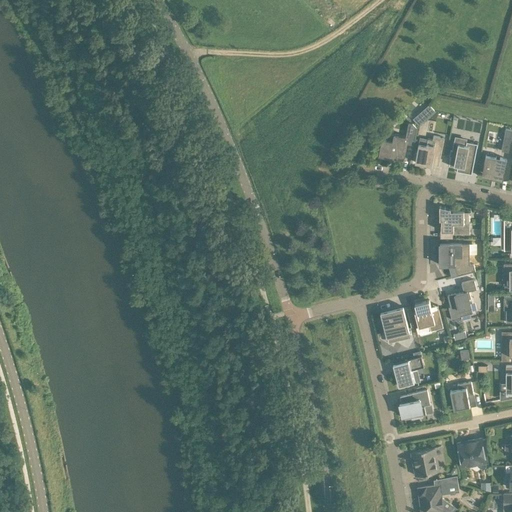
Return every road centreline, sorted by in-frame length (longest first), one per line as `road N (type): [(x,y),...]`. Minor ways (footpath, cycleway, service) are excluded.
road 1 (tertiary): [(291,316),(221,120),(157,0)]
road 2 (residential): [(359,301),(413,281),(421,266),(423,194),(433,183),(511,199)]
road 3 (track): [(188,51),(295,52),(321,43),(377,0)]
road 4 (tertiary): [(329,511),(291,316)]
road 5 (tertiary): [(43,511),(0,337)]
road 6 (residential): [(389,440),(359,301)]
road 7 (unclassified): [(389,440),(511,413)]
